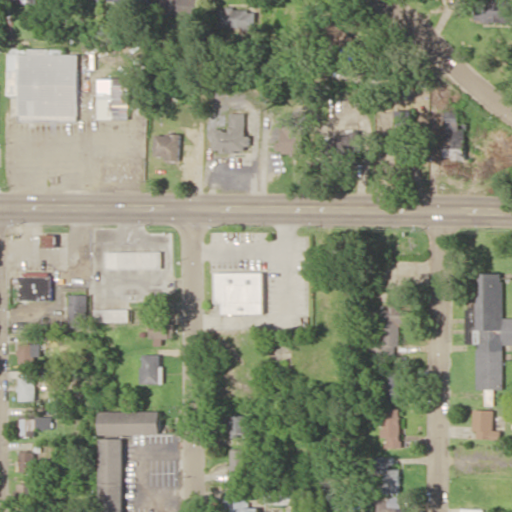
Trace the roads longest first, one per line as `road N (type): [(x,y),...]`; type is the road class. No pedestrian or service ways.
road 1 (secondary): [(511,210),(0,207)]
road 2 (residential): [(196,511),(197,209)]
road 3 (residential): [(439,511),(440,209)]
road 4 (residential): [(511,111),(383,0)]
